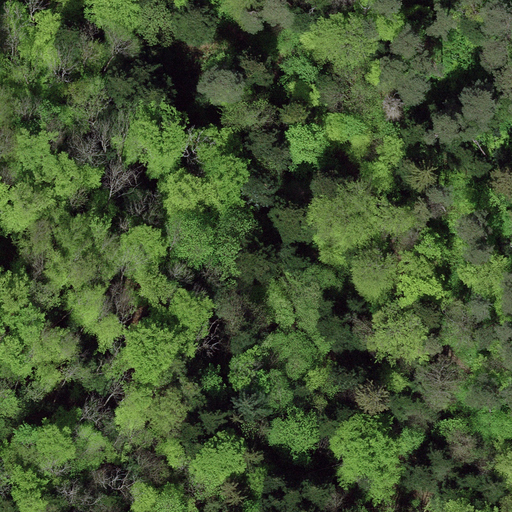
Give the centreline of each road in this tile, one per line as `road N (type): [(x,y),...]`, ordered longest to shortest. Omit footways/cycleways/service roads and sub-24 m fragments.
road 1 (track): [(249,511),(190,299),(132,199),(35,76),(0,45)]
road 2 (track): [(511,401),(437,337),(358,174),(277,72),(199,0)]
